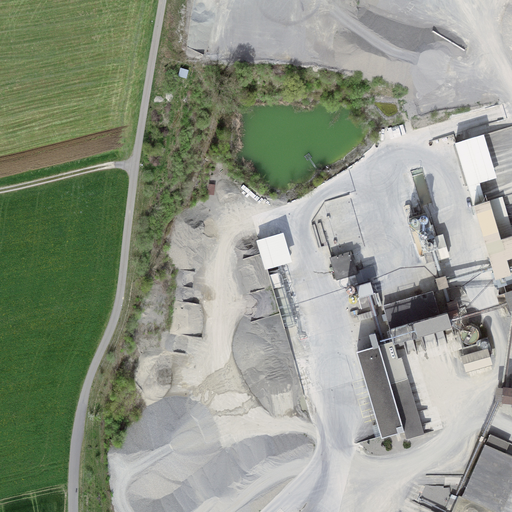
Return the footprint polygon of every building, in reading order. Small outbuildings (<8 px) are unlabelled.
[(481,193),(466,198),(490,276),(511,269),(511,247),(505,225),(492,229),(481,193)] [(426,213),(409,218),(421,256),(425,255),(427,263),(446,257),(444,248),(438,250),(426,213)] [(258,234),(264,265),(292,259),(286,229),(258,234)] [(347,250),(326,256),(332,278),(353,272),(347,250)] [(440,271),(430,274),(434,285),(444,282),(440,271)] [(367,275),(350,280),(358,306),(374,301),(367,275)] [(511,289),(510,282),(498,285),(504,302),(511,299),(511,289)] [(445,321),(441,309),(381,327),(385,339),(445,321)] [(402,436),(420,430),(385,339),(349,344),(374,428),(398,421),(402,436)] [(482,344),(456,351),(461,367),(487,360),(482,344)] [(511,380),(496,379),(495,394),(511,395),(511,380)] [(486,432),(482,441),(470,468),(458,495),(496,511),(498,511),(510,486),(511,481),(511,454),(501,450),(505,440),(486,432)]
